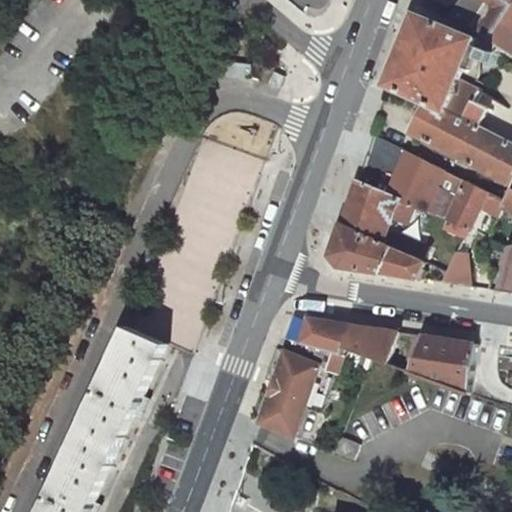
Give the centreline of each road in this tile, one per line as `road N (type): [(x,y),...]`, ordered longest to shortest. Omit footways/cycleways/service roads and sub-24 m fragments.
road 1 (secondary): [(269,283),(181,511)]
road 2 (unclassified): [(511,317),(269,283)]
road 3 (unknown): [(116,511),(192,354),(240,365)]
road 4 (secondary): [(343,75),(269,283)]
road 5 (residential): [(343,75),(247,0)]
